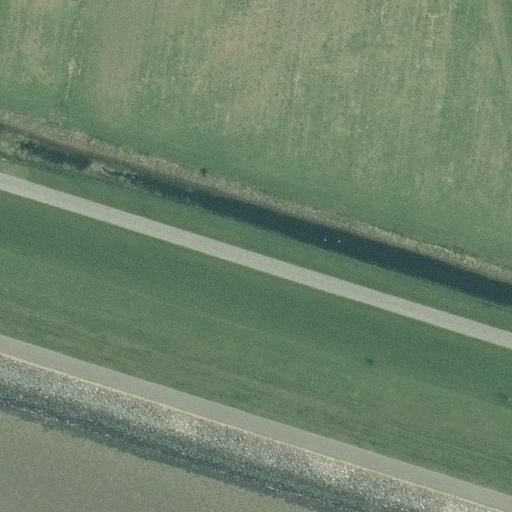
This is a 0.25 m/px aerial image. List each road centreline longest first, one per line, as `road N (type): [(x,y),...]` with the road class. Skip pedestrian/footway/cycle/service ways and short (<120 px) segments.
road 1 (unclassified): [(511,348),(0,186)]
road 2 (unclassified): [(0,361),(479,511)]
